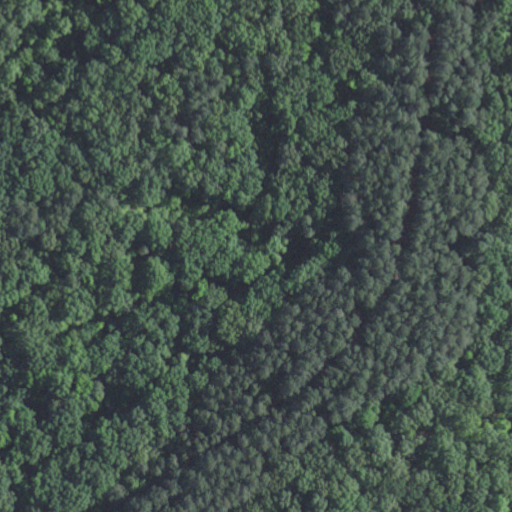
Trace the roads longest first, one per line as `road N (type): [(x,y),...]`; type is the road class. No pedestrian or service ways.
road 1 (residential): [(511,5),(488,28),(463,76),(408,236),(357,333),(312,383),(109,511)]
road 2 (residential): [(500,17),(479,0),(332,10),(165,164),(64,226),(0,238)]
